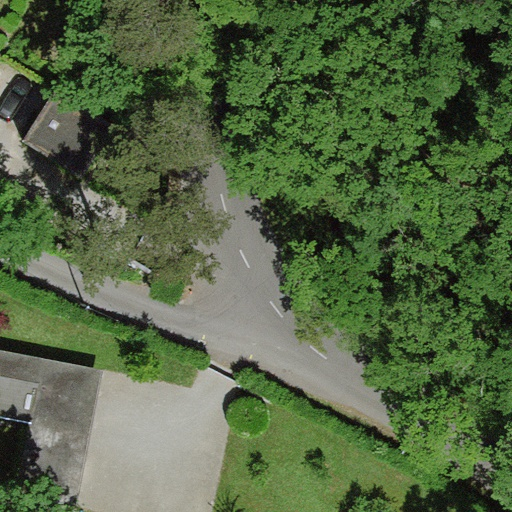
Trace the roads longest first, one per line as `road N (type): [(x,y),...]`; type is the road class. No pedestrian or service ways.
road 1 (residential): [(287,335),(257,290),(215,186),(213,0)]
road 2 (residential): [(287,335),(242,340),(160,316),(0,242)]
road 3 (residential): [(511,474),(287,335)]
